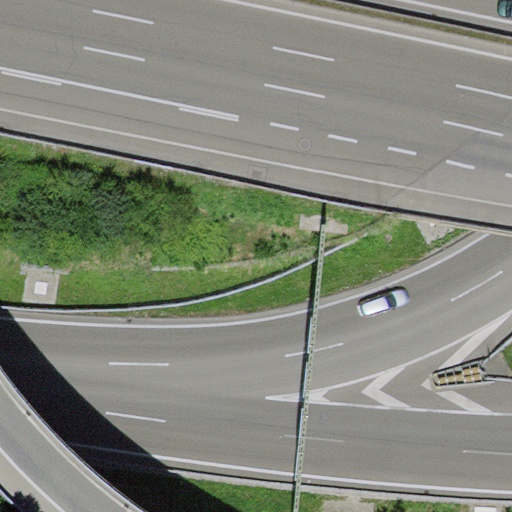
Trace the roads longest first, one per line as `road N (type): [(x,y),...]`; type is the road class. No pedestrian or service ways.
road 1 (motorway): [(0,12),(511,119)]
road 2 (motorway): [(107,386),(327,346),(414,318),(511,263)]
road 3 (motorway): [(107,386),(288,426),(511,452)]
road 4 (motorway): [(0,423),(87,511)]
